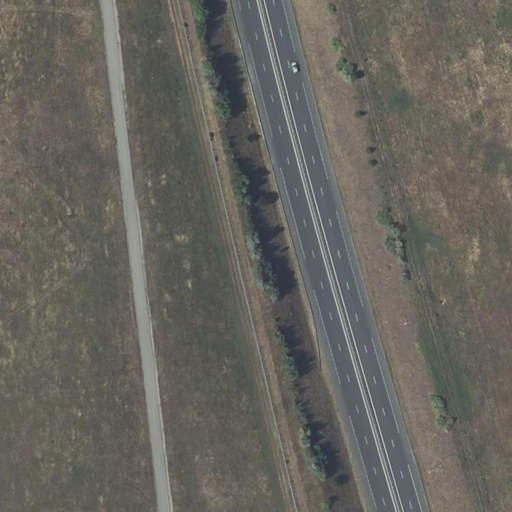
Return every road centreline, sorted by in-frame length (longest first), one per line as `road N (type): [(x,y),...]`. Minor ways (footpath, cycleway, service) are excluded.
road 1 (motorway): [(413,511),(274,0)]
road 2 (motorway): [(247,0),(386,511)]
